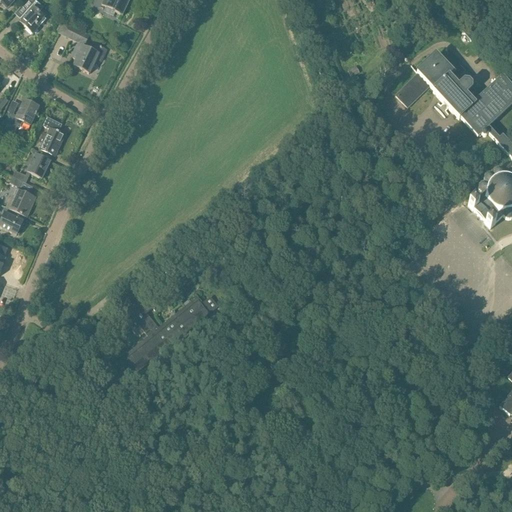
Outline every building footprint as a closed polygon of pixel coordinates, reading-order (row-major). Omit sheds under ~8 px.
[(0,0),(0,3),(7,10),(16,0),(0,0)] [(38,14),(43,9),(33,0),(28,0),(15,14),(22,21),(19,24),(33,36),(39,29),(37,27),(44,20),(38,14)] [(123,18),(131,0),(104,0),(102,5),(115,12),(114,13),(123,18)] [(476,38),(471,32),(488,17),(482,10),(469,21),(471,23),(462,32),(471,43),(476,38)] [(63,24),(58,34),(78,43),(74,52),(76,53),(75,56),(72,55),(71,59),(77,61),(74,68),(89,75),(96,61),(101,64),(107,51),(97,47),(95,53),(84,48),(90,36),(63,24)] [(395,98),(407,111),(429,89),(433,93),(432,94),(442,105),(443,105),(440,107),(437,104),(434,108),(444,119),(448,115),(445,112),(448,110),(458,121),(459,120),(460,120),(477,138),(480,135),(481,135),(481,136),(481,137),(482,137),(482,138),(483,138),(484,138),(485,138),(486,138),(487,137),(487,136),(487,135),(511,160),(511,147),(502,137),(492,126),(511,106),(511,87),(502,77),(492,87),(488,91),(473,105),(466,97),(472,91),(472,86),(469,83),(464,83),(458,88),(450,80),(455,75),(435,55),(415,75),(417,77),(395,98)] [(355,67),(348,71),(352,77),(359,73),(355,67)] [(31,128),(40,108),(24,101),(17,118),(10,114),(7,123),(6,123),(1,133),(14,138),(18,129),(20,129),(22,128),(24,124),(25,124),(26,123),(31,125),(30,128),(31,128)] [(35,157),(50,163),(49,162),(53,154),(57,156),(65,138),(50,130),(37,157),(36,156),(35,157)] [(42,180),(50,163),(35,157),(27,173),(26,178),(21,176),(15,173),(12,179),(23,184),(26,185),(30,175),(42,180)] [(511,164),(504,172),(501,170),(498,169),(496,170),(494,171),(493,174),(493,176),(490,175),(487,175),(484,178),(483,180),(483,182),(484,184),(482,185),(480,185),(479,187),(478,189),(478,191),(478,192),(479,193),(480,194),(480,195),(481,196),(468,208),(490,231),(503,218),(506,221),(508,222),(511,221),(511,220),(511,164)] [(12,179),(10,185),(21,190),(23,184),(12,179)] [(15,190),(6,209),(25,218),(27,218),(35,199),(15,190)] [(5,214),(0,224),(0,228),(17,236),(18,234),(19,235),(22,228),(21,227),(23,222),(25,218),(6,209),(5,209),(3,213),(5,214)] [(183,273),(187,278),(205,264),(201,260),(183,273)] [(154,328),(155,327),(146,316),(155,308),(145,297),(124,314),(133,326),(136,323),(141,328),(136,332),(140,338),(145,334),(148,338),(116,364),(117,367),(114,364),(109,369),(113,373),(115,372),(125,384),(169,348),(162,339),(163,338),(160,335),(158,333),(157,331),(157,330),(154,328)] [(186,307),(159,330),(158,330),(155,327),(154,328),(157,330),(157,331),(158,333),(160,335),(163,338),(162,339),(169,348),(209,316),(219,307),(211,297),(200,306),(198,304),(200,303),(195,298),(189,304),(188,303),(185,306),(186,307)] [(511,374),(506,381),(511,385),(511,392),(499,409),(509,418),(511,414),(511,374)]
